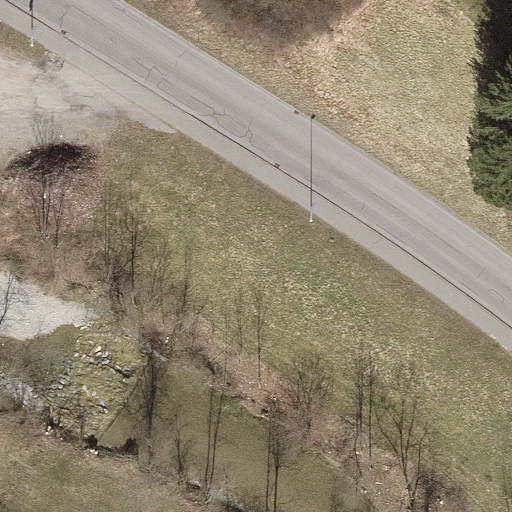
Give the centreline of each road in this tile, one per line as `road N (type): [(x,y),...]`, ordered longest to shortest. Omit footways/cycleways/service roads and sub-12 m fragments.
road 1 (unclassified): [(59,0),(511,291)]
road 2 (track): [(155,60),(76,93),(0,103)]
